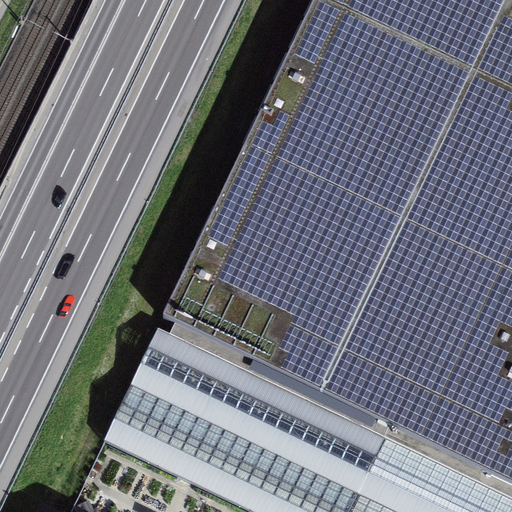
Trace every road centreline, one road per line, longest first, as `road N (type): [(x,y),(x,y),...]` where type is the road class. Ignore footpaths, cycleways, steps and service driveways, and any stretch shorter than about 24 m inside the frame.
road 1 (motorway): [(0,424),(203,0)]
road 2 (motorway): [(145,0),(0,303)]
road 3 (motorway): [(113,0),(0,235)]
